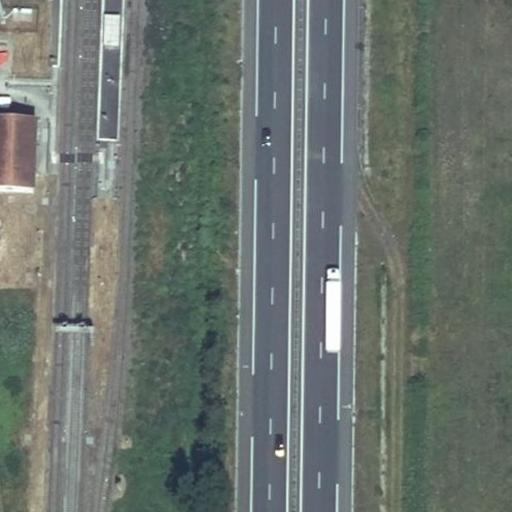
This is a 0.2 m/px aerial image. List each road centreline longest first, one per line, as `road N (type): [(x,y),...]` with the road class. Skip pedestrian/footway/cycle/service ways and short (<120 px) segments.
road 1 (motorway): [(276,0),(268,511)]
road 2 (motorway): [(318,511),(325,0)]
